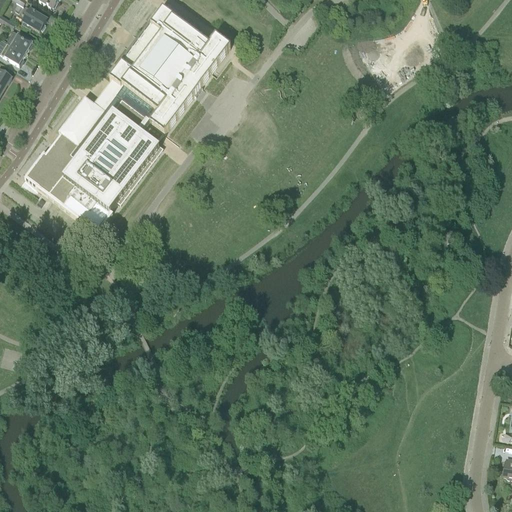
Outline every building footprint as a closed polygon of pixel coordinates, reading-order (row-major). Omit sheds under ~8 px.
[(20,0),(10,0),(9,1),(23,10),(27,3),(20,0)] [(34,0),(34,1),(53,13),(61,1),(58,0),(34,0)] [(26,19),(22,25),(23,25),(22,28),(31,33),(32,30),(40,35),(41,33),(43,34),(45,29),(44,28),(47,23),(26,11),(22,17),(26,19)] [(85,103),(59,137),(61,139),(46,160),(43,158),(25,183),(37,192),(36,192),(43,197),(97,238),(112,218),(111,217),(118,207),(120,209),(162,154),(162,153),(156,149),(164,138),(164,139),(167,135),(192,102),(194,100),(201,91),(201,90),(211,77),(230,52),(215,40),(208,50),(201,45),(173,24),(172,23),(174,22),(162,13),(151,28),(150,27),(119,68),(120,69),(110,82),(110,83),(109,84),(112,85),(94,108),(94,109),(85,103)] [(0,18),(0,19),(0,26),(12,34),(16,27),(0,18)] [(7,46),(11,49),(27,58),(34,47),(18,37),(14,35),(7,46)] [(7,46),(0,57),(0,58),(4,61),(6,62),(11,65),(20,70),(27,58),(11,49),(7,46)] [(0,101),(12,81),(0,73),(0,101)] [(54,239),(67,221),(44,205),(42,208),(34,202),(23,218),(54,239)] [(505,469),(503,480),(505,481),(507,483),(511,483),(511,464),(506,464),(505,470),(505,469)]
